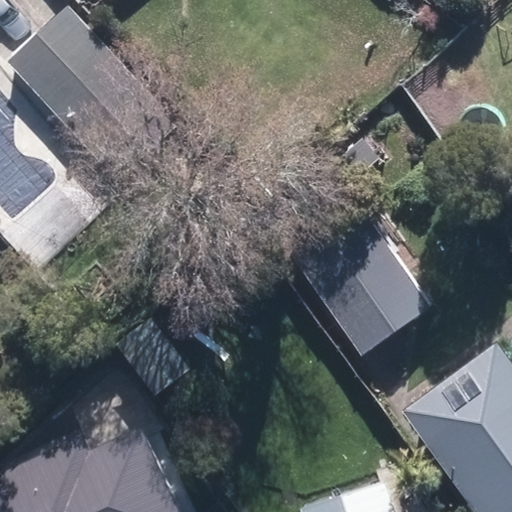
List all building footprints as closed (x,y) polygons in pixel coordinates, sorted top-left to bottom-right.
[(80,0),(17,55),(85,132),(148,77),(80,0)] [(373,343),(442,295),(391,223),(322,271),(373,343)] [(511,511),(511,337),(510,335),(420,402),(502,511),(511,511)] [(181,511),(143,422),(91,444),(84,426),(0,461),(0,511),(181,511)] [(408,511),(396,475),(312,502),(315,511),(408,511)]
